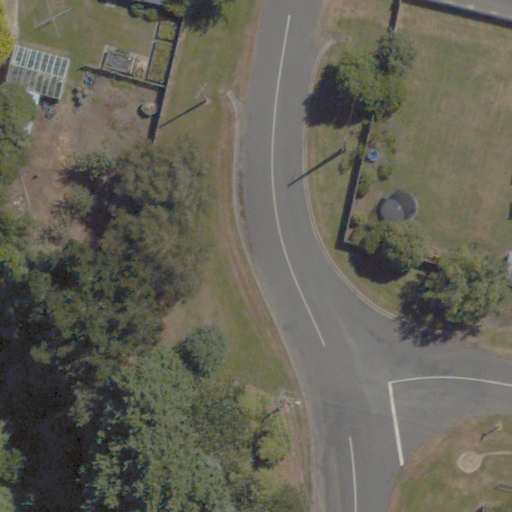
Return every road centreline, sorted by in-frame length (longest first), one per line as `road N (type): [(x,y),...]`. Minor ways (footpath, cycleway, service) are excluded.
road 1 (residential): [(344,393),(287,262),(275,212),(275,97),(292,0)]
road 2 (residential): [(344,393),(436,377),(511,386)]
